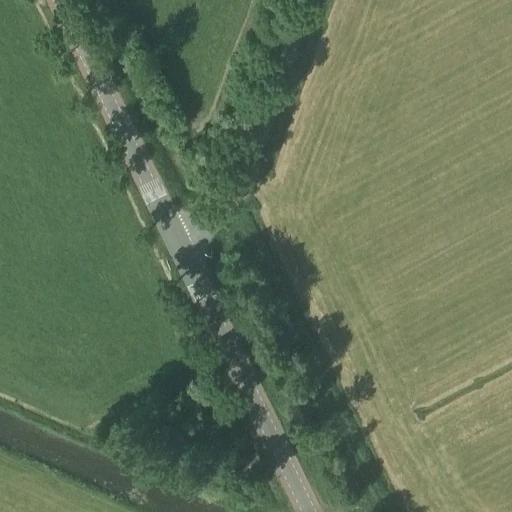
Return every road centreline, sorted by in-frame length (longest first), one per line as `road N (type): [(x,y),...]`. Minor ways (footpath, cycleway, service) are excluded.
road 1 (secondary): [(308,511),(176,242)]
road 2 (unclassified): [(176,242),(230,207),(311,0)]
road 3 (secondary): [(176,242),(59,0)]
